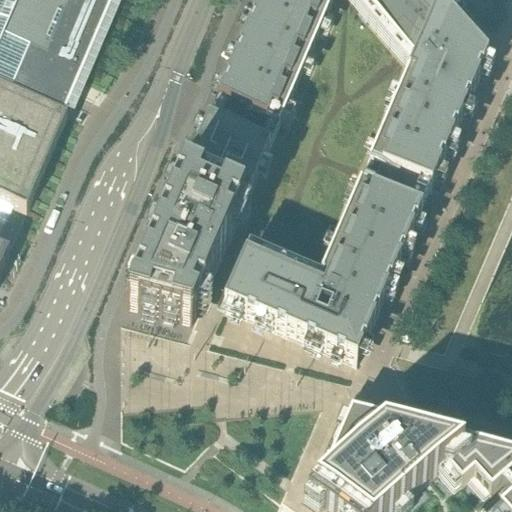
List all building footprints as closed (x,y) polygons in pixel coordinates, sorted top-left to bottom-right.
[(0,0),(0,205),(10,210),(26,217),(66,124),(118,0),(0,0)] [(414,65),(369,170),(430,196),(452,145),(486,65),(429,0),(261,0),(217,105),(278,131),(334,0),(356,0),(397,46),(414,65)] [(143,278),(126,318),(191,335),(269,153),(208,126),(143,278)] [(316,293),(245,263),(223,313),(356,370),(421,218),(359,191),(316,293)] [(0,205),(0,276),(9,256),(0,251),(0,233),(10,210),(0,205)] [(315,498),(306,506),(314,511),(401,511),(407,508),(436,481),(443,475),(460,494),(466,489),(473,483),(490,502),(499,493),(506,487),(511,481),(511,459),(351,417),(323,481),(328,486),(315,498)]
